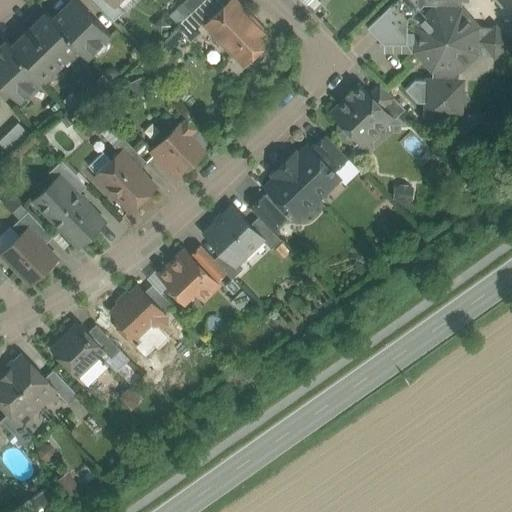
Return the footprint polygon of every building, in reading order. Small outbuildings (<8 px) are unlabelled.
[(111,33),(78,0),(73,0),(53,19),(53,20),(78,46),(87,56),(111,33)] [(115,3),(111,0),(94,0),(114,20),(123,11),(116,3),(115,3)] [(185,0),(182,3),(191,12),(203,0),(185,0)] [(203,0),(191,12),(185,18),(199,33),(208,25),(207,24),(224,7),(217,0),(203,0)] [(270,38),(233,0),(231,0),(224,7),(207,24),(208,25),(219,37),(219,41),(234,56),(238,56),(244,63),(247,60),(249,62),(255,63),(262,56),(262,50),(260,48),(270,38)] [(303,0),(313,10),(324,0),(303,0)] [(435,0),(435,10),(418,26),(417,26),(417,27),(417,34),(413,34),(412,43),(417,43),(416,50),(416,51),(417,51),(433,69),(432,81),(428,81),(428,82),(427,114),(426,114),(427,115),(427,114),(459,116),(460,116),(460,105),(466,99),(461,94),(461,83),(462,83),(461,83),(457,82),(458,70),(476,54),(494,55),(507,43),(496,30),(478,29),(461,10),(461,0),(435,0)] [(78,46),(53,20),(53,19),(48,13),(30,30),(61,62),(78,46)] [(61,62),(30,30),(13,46),(13,47),(42,77),(41,78),(43,80),(61,62)] [(42,77),(13,47),(13,46),(8,41),(0,48),(0,80),(19,100),(41,78),(42,77)] [(405,109),(380,83),(369,94),(392,118),(391,118),(393,120),(405,109)] [(360,85),(354,91),(353,90),(345,97),(346,98),(332,111),(342,121),(339,124),(338,131),(345,138),(352,138),(359,131),(366,131),(372,137),(391,118),(392,118),(369,94),(360,85)] [(198,129),(187,117),(179,126),(190,137),(198,129)] [(179,126),(153,151),(178,177),(204,152),(190,137),(179,126)] [(212,143),(198,129),(190,137),(204,152),(212,143)] [(147,162),(122,136),(113,145),(121,153),(121,152),(139,171),(147,162)] [(347,157),(327,136),(312,150),(333,171),(347,157)] [(309,147),(293,162),(289,158),(284,163),(317,197),(338,177),(333,171),(312,150),(309,147)] [(139,171),(121,152),(121,153),(112,161),(103,152),(88,166),(109,187),(109,192),(114,197),(119,197),(131,210),(154,187),(139,171)] [(86,186),(62,160),(48,173),(55,180),(60,175),(78,194),(86,186)] [(317,197),(284,163),(279,168),(282,172),(267,187),(290,212),(296,218),(317,197)] [(78,194),(60,175),(55,180),(41,193),(58,210),(51,217),(79,247),(104,222),(78,194)] [(269,190),(251,208),(272,230),(290,212),(269,190)] [(250,225),(233,207),(205,233),(223,251),(235,264),(236,264),(262,239),(263,238),(250,225)] [(28,211),(11,227),(20,236),(28,228),(44,245),(53,237),(28,211)] [(281,240),(259,217),(250,225),(263,238),(262,239),(272,249),(281,240)] [(44,245),(28,228),(20,236),(2,253),(31,284),(57,259),(44,245)] [(214,260),(201,246),(191,256),(216,281),(226,272),(214,260)] [(191,256),(185,250),(159,275),(184,301),(195,290),(203,299),(219,284),(216,281),(191,256)] [(236,264),(235,264),(223,251),(214,260),(226,272),(232,279),(242,270),(236,264)] [(0,285),(8,278),(0,268),(0,285)] [(173,307),(152,285),(144,293),(165,315),(173,307)] [(144,293),(139,288),(113,313),(121,321),(118,324),(118,330),(126,338),(131,338),(134,335),(139,340),(151,328),(159,328),(164,323),(165,315),(144,293)] [(78,325),(52,350),(88,386),(109,366),(107,364),(99,355),(103,351),(87,333),(78,325)] [(121,350),(96,325),(87,333),(103,351),(99,355),(107,364),(121,350)] [(121,350),(107,364),(109,366),(115,373),(129,359),(121,350)] [(45,379),(22,356),(5,373),(39,408),(45,402),(55,402),(61,397),(61,396),(45,379)] [(78,396),(53,371),(45,379),(61,396),(61,397),(69,405),(78,396)] [(39,408),(5,373),(0,377),(0,403),(9,413),(26,430),(27,429),(32,424),(32,414),(39,408)] [(26,430),(9,413),(1,421),(6,426),(26,447),(35,438),(27,429),(26,430)]
